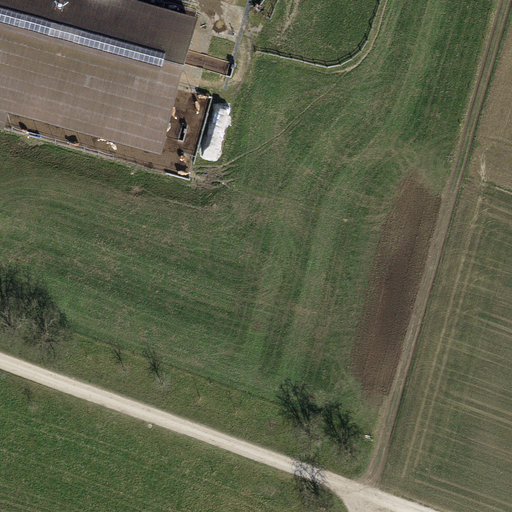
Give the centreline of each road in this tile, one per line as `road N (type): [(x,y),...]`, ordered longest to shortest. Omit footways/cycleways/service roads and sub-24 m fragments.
road 1 (track): [(360,511),(496,0)]
road 2 (track): [(0,358),(409,511)]
